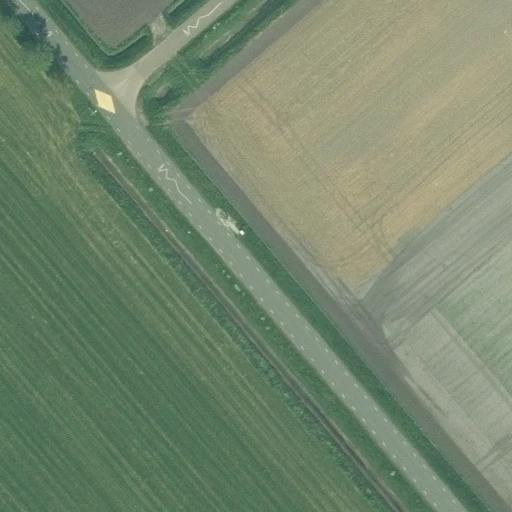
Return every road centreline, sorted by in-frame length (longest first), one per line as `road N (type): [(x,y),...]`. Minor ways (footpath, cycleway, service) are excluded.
road 1 (tertiary): [(452,511),(101,98)]
road 2 (unclassified): [(101,98),(217,0)]
road 3 (tertiary): [(101,98),(18,0)]
